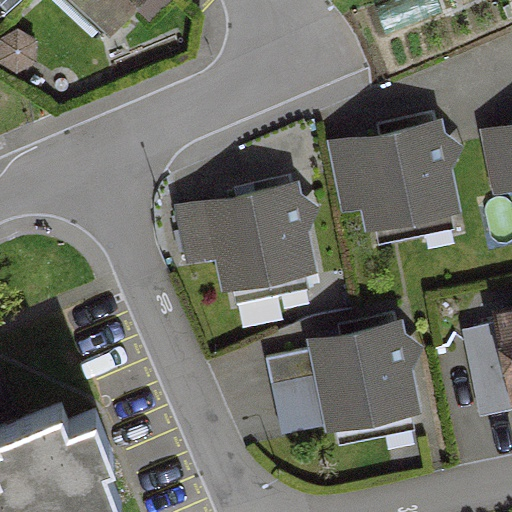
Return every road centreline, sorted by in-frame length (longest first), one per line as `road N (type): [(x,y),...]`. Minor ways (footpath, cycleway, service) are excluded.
road 1 (residential): [(88,156),(232,511)]
road 2 (residential): [(88,156),(244,92),(273,59)]
road 3 (residential): [(511,481),(367,511)]
